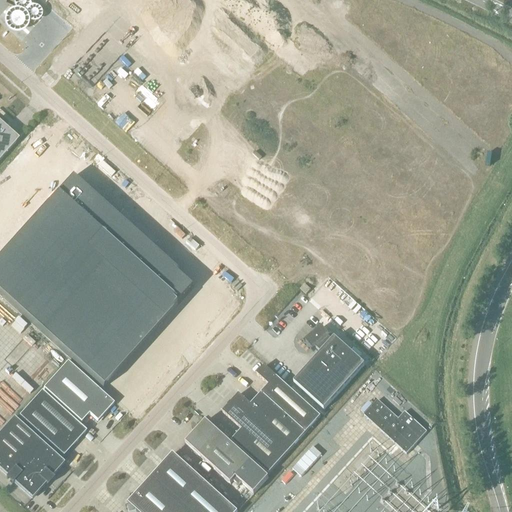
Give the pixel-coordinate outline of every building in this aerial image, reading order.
[(0,125),(0,160),(15,144),(0,130),(3,128),(0,125)] [(15,157),(0,173),(0,297),(34,328),(102,389),(131,357),(171,313),(194,288),(171,268),(150,249),(150,248),(116,218),(115,217),(94,199),(66,173),(50,159),(42,168),(35,176),(25,166),(15,157)] [(304,285),(300,290),(306,295),(310,290),(304,285)] [(315,349),(320,354),(293,383),(324,411),(364,366),(334,338),(331,342),(328,339),(330,338),(322,328),(304,342),(312,352),(315,349)] [(43,389),(80,424),(88,415),(97,422),(110,407),(111,407),(113,404),(67,362),(43,389)] [(268,386),(250,406),(238,395),(230,404),(232,406),(230,408),(228,407),(222,413),(242,430),(231,442),(268,476),(321,417),(264,367),(256,375),(268,386)] [(50,446),(63,457),(76,443),(86,432),(41,392),(18,417),(50,446)] [(366,412),(374,402),(370,399),(362,409),(366,412)] [(377,401),(363,416),(371,423),(378,416),(384,421),(377,428),(392,442),(393,443),(406,455),(427,433),(404,412),(398,419),(377,401)] [(12,483),(12,484),(13,485),(13,484),(31,500),(45,486),(46,485),(50,480),(51,480),(52,479),(51,479),(63,465),(63,464),(62,464),(13,419),(0,433),(0,472),(7,478),(6,479),(7,479),(8,479),(12,483)] [(192,431),(192,432),(192,433),(193,434),(185,444),(230,485),(236,479),(253,495),(268,478),(205,421),(198,429),(196,427),(194,425),(191,428),(193,429),(193,430),(192,431)] [(135,495),(130,496),(130,495),(129,496),(131,500),(128,504),(129,505),(125,506),(126,507),(127,507),(128,511),(133,511),(136,511),(236,511),(172,454),(136,495),(135,495)] [(252,511),(270,511),(294,487),(286,479),(252,511)]
